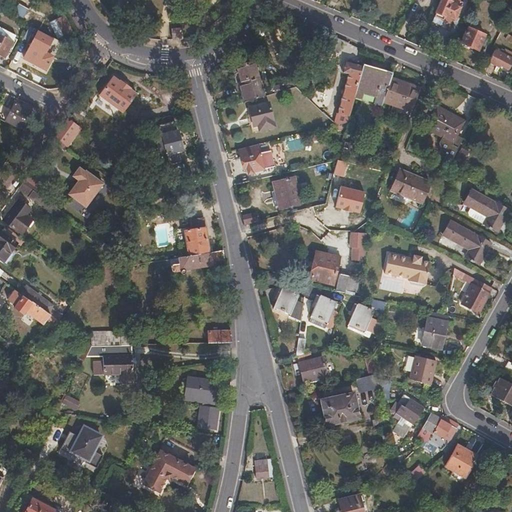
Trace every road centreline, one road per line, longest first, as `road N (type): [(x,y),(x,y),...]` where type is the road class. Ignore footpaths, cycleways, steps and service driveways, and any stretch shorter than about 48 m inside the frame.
road 1 (residential): [(252,340),(187,57)]
road 2 (residential): [(511,100),(277,0)]
road 3 (residential): [(511,440),(473,419),(457,399),(511,293)]
road 4 (residential): [(302,511),(252,340)]
road 5 (residential): [(221,511),(252,340)]
